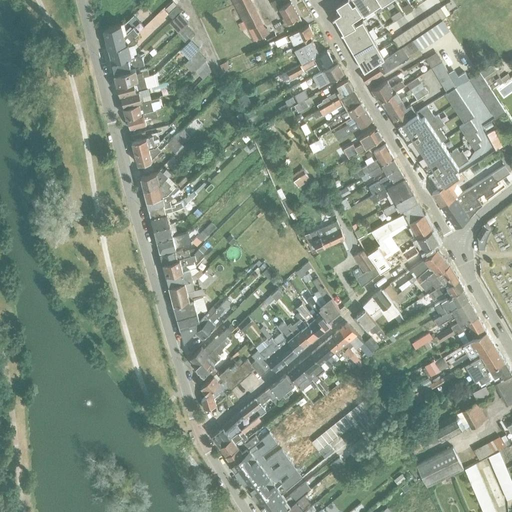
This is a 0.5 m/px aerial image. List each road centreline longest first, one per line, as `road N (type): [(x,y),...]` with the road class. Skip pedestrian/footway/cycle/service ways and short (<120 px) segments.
road 1 (residential): [(199,433),(81,0)]
road 2 (residential): [(424,254),(199,433)]
road 3 (residential): [(460,246),(362,89)]
